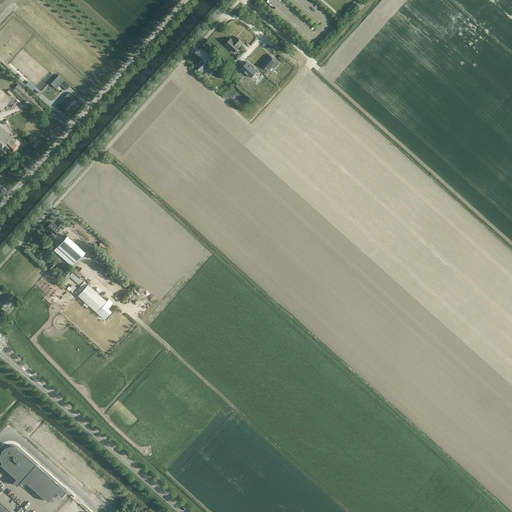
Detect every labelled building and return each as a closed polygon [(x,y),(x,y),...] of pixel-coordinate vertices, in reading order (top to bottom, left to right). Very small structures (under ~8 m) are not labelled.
[(231,38),(225,44),(234,52),(239,46),(238,45),(242,41),(237,37),(234,41),(231,38)] [(270,56),(262,65),(268,70),(272,65),(275,68),(279,63),(270,56)] [(208,65),(209,64),(208,62),(207,63),(203,60),(196,67),(202,72),(208,65)] [(247,62),(241,68),(245,72),(251,77),(257,71),(247,62)] [(60,84),(67,90),(71,85),(59,75),(51,84),(56,88),(60,84)] [(26,83),(33,90),(36,86),(29,80),(26,83)] [(49,110),(38,100),(20,85),(19,83),(12,90),(26,102),(25,102),(29,105),(30,105),(43,117),(49,110)] [(76,102),(70,97),(62,106),(68,111),(76,102)] [(0,149),(4,145),(9,150),(9,151),(11,153),(13,151),(12,150),(16,145),(14,143),(16,141),(0,126),(0,149)] [(59,231),(60,230),(51,221),(45,228),(53,235),(58,230),(59,231)] [(72,266),(85,252),(66,235),(53,250),(72,266)] [(111,267),(107,272),(125,287),(129,283),(111,267)] [(75,269),(69,276),(76,282),(82,275),(75,269)] [(78,290),(80,291),(87,284),(85,282),(78,290)] [(106,301),(87,284),(77,295),(85,302),(83,304),(87,308),(89,305),(96,312),(106,301)] [(9,303),(14,297),(9,293),(3,300),(2,299),(0,301),(0,305),(4,309),(6,305),(8,307),(11,304),(9,303)] [(4,448),(0,452),(0,464),(16,478),(12,482),(16,485),(19,482),(23,485),(26,482),(47,501),(56,491),(61,495),(65,491),(18,449),(16,448),(14,447),(12,446),(9,446),(7,446),(5,447),(4,448)] [(0,511),(10,511),(11,511),(0,502),(0,511)]
